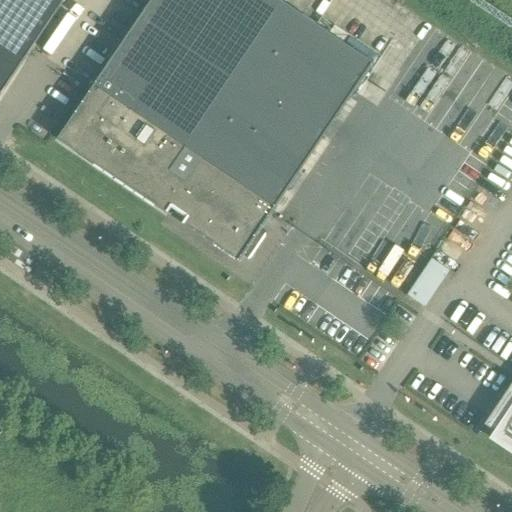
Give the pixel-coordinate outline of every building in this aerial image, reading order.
[(0,0),(0,97),(65,0),(0,0)] [(184,216),(188,219),(183,226),(239,264),(244,257),(249,261),(266,235),(261,232),(272,215),(373,65),(277,0),(153,0),(88,97),(58,141),(168,215),(172,208),(177,211),(175,214),(182,218),(184,216)] [(413,287),(431,300),(450,272),(432,260),(413,287)] [(431,300),(413,287),(406,297),(425,309),(431,300)] [(511,385),(489,420),(485,426),(511,444),(511,385)]
